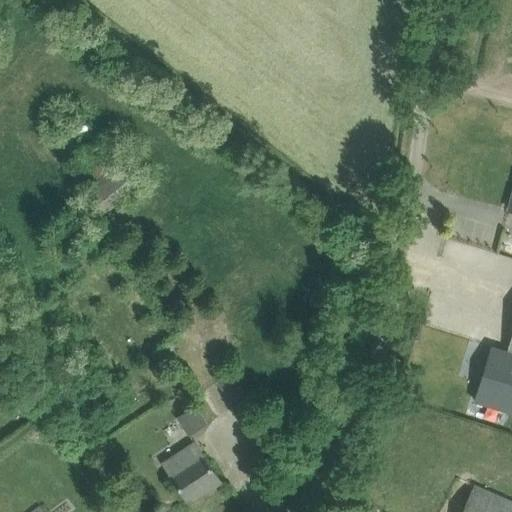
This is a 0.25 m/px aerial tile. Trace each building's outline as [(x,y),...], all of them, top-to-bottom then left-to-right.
[(117,164),(116,165),(105,152),(87,167),(97,179),(104,173),(124,197),(136,187),(117,164)] [(0,286),(9,279),(0,267),(0,286)] [(475,401),(494,406),(511,412),(511,335),(507,351),(492,346),(475,401)] [(219,380),(234,404),(248,395),(232,372),(219,380)] [(79,414),(90,405),(80,393),(69,402),(79,414)] [(209,422),(197,404),(178,416),(189,434),(209,422)] [(172,476),(176,482),(187,498),(205,486),(208,489),(221,481),(204,456),(195,442),(164,463),(173,476),(172,476)] [(511,511),(511,500),(493,493),(475,485),(462,511),(511,511)]
